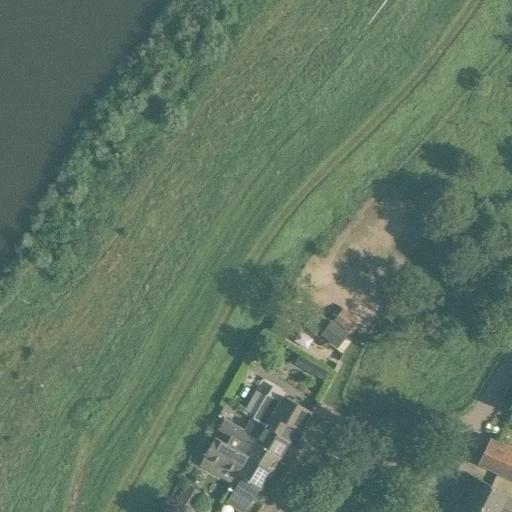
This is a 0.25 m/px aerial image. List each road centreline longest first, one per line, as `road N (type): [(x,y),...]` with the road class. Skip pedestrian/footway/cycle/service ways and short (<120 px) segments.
road 1 (track): [(478,0),(413,86),(305,188),(261,246),(108,511)]
road 2 (residential): [(274,511),(312,443),(344,424),(395,420),(472,430)]
